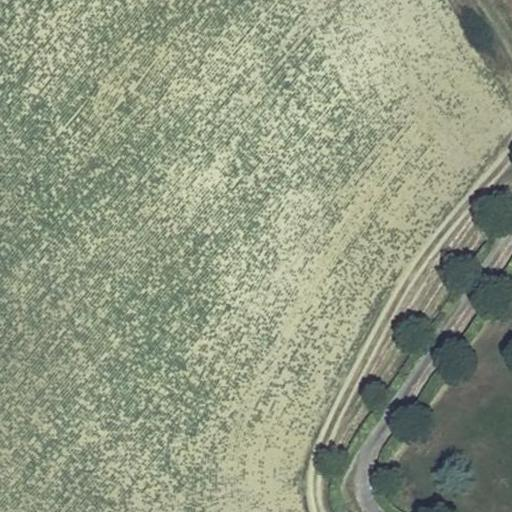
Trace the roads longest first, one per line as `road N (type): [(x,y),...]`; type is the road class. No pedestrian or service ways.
road 1 (track): [(511,133),(409,267),(335,401),(317,457),(324,511)]
road 2 (residential): [(377,511),(360,477),(372,435),(511,228)]
